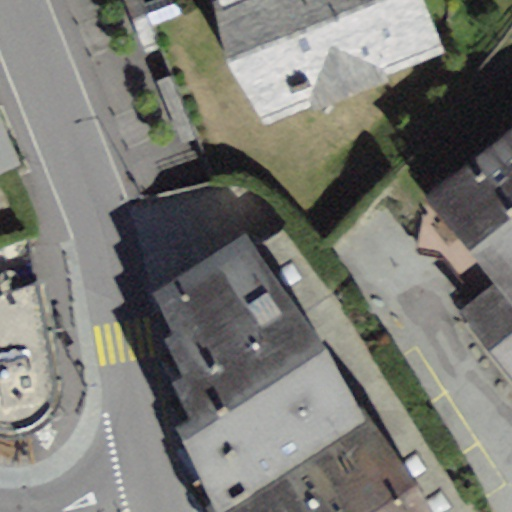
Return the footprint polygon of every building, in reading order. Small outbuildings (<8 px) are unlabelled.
[(415,0),(188,0),(243,134),(438,55),(415,0)] [(511,114),(400,198),(471,294),(445,309),(511,405),(511,114)] [(0,249),(24,243),(0,176),(0,249)] [(477,511),(292,224),(181,296),(204,331),(185,343),(208,379),(198,386),(218,417),(202,428),(226,466),(215,473),(235,505),(228,509),(229,511),(477,511)] [(0,443),(16,442),(40,424),(45,376),(24,243),(0,249),(0,443)]
